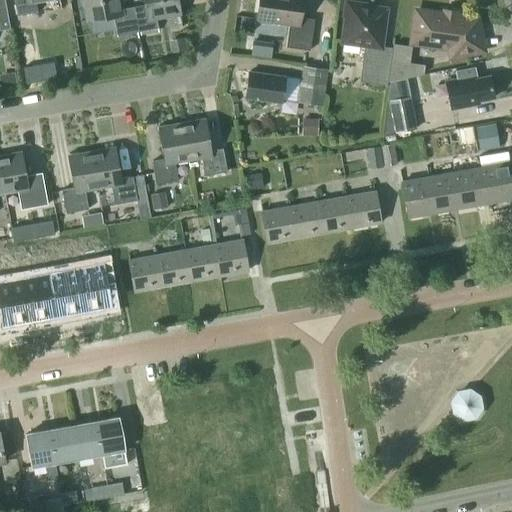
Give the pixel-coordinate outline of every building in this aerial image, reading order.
[(42,0),(14,0),(17,15),(38,11),(36,1),(42,0)] [(117,35),(138,31),(133,6),(122,9),(120,0),(83,0),(87,20),(114,15),(117,35)] [(158,28),(156,18),(180,13),(177,0),(145,0),(146,4),(133,6),(138,31),(158,28)] [(289,24),(286,47),(310,50),(314,19),(300,17),(302,0),(259,0),(257,19),(289,24)] [(392,47),(380,46),(385,9),(363,6),(363,3),(345,1),(343,16),(346,17),(343,42),(364,45),(359,82),(387,85),(387,82),(391,57),(392,47)] [(10,28),(6,2),(0,2),(0,28),(0,30),(10,28)] [(416,10),(412,42),(450,47),(451,56),(483,50),(477,19),(416,10)] [(409,62),(409,60),(391,57),(387,82),(407,78),(423,74),(425,64),(409,62)] [(23,68),(26,84),(41,81),(38,65),(23,68)] [(298,102),(323,106),(328,69),(303,65),(298,102)] [(285,76),(250,71),(246,98),(282,103),(285,76)] [(451,109),(469,105),(469,102),(494,97),(489,76),(474,79),(474,76),(446,81),(451,109)] [(388,101),(384,135),(418,127),(411,96),(388,101)] [(318,118),(302,117),(301,134),(317,135),(318,118)] [(211,150),(205,119),(182,123),(188,159),(201,157),(205,175),(227,172),(223,148),(211,150)] [(175,162),(188,159),(182,123),(158,127),(163,158),(152,161),(156,184),(178,180),(175,162)] [(475,127),(477,139),(497,136),(495,123),(475,127)] [(397,164),(393,144),(381,146),(385,166),(397,164)] [(383,167),(379,146),(367,148),(371,169),(383,167)] [(116,147),(92,151),(98,188),(112,185),(115,204),(137,200),(133,176),(121,178),(116,147)] [(68,155),(74,187),(62,189),(66,212),(88,209),(85,190),(98,188),(92,151),(68,155)] [(22,152),(0,155),(0,167),(5,192),(18,190),(21,208),(43,204),(39,181),(27,183),(22,152)] [(511,189),(507,162),(480,167),(487,203),(511,197),(511,189)] [(487,203),(480,167),(454,172),(461,207),(487,203)] [(435,212),(461,207),(454,172),(428,176),(435,212)] [(262,187),(260,173),(246,175),(248,189),(262,187)] [(435,212),(428,176),(402,181),(408,217),(435,212)] [(347,196),(352,227),(380,222),(375,191),(347,196)] [(165,193),(151,196),(154,210),(168,207),(165,193)] [(318,201),(324,232),(352,227),(347,196),(318,201)] [(324,232),(318,201),(290,206),(296,237),(324,232)] [(262,211),(267,242),(296,237),(290,206),(262,211)] [(34,222),(37,237),(55,233),(52,219),(34,222)] [(248,224),(238,226),(240,237),(243,237),(250,236),(248,224)] [(214,244),(220,275),(248,270),(242,239),(214,244)] [(186,249),(191,281),(220,275),(214,244),(186,249)] [(191,281),(186,249),(157,254),(163,286),(191,281)] [(129,260),(135,291),(163,286),(157,254),(129,260)] [(76,269),(84,311),(115,305),(115,304),(111,305),(103,264),(76,269)] [(84,311),(76,269),(49,273),(57,316),(84,311)] [(23,278),(30,320),(57,316),(49,273),(23,278)] [(23,278),(0,282),(0,308),(3,324),(0,324),(0,325),(30,320),(23,278)] [(478,385),(451,392),(457,418),(484,412),(478,385)] [(119,417),(95,421),(101,454),(125,449),(119,417)] [(78,458),(101,454),(95,421),(72,425),(78,458)] [(55,462),(78,458),(72,425),(50,429),(55,462)] [(55,462),(50,429),(26,433),(32,466),(45,464),(48,480),(58,478),(55,462)] [(122,482),(107,485),(109,496),(124,494),(122,482)] [(94,499),(109,496),(107,485),(96,486),(92,487),(94,499)] [(63,505),(78,502),(75,490),(61,493),(63,505)]
